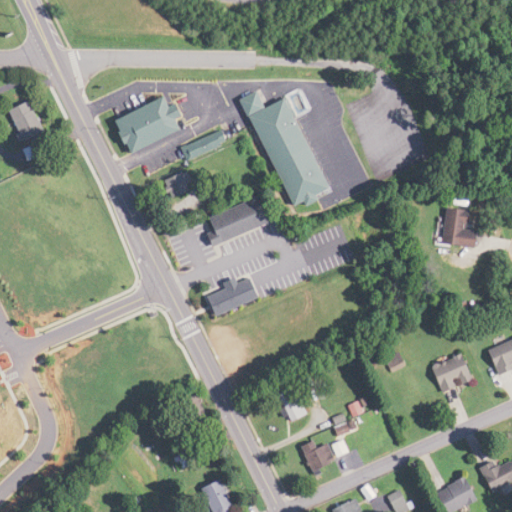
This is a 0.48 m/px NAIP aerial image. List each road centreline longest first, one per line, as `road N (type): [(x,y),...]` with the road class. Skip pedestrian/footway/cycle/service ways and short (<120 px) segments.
road 1 (tertiary): [(282,511),(23,0)]
road 2 (residential): [(282,511),(511,407)]
